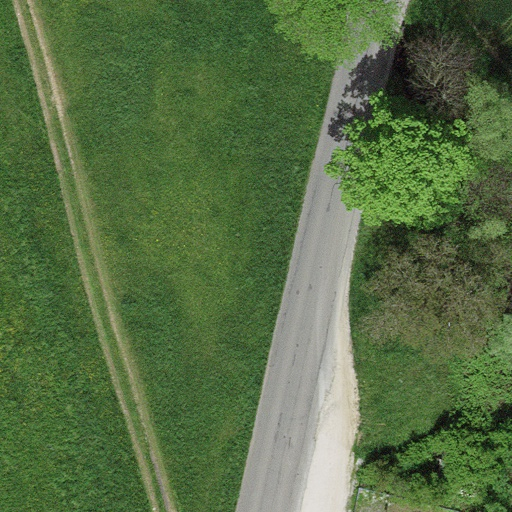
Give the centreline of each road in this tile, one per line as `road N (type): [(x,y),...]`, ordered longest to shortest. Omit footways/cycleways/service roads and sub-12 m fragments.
road 1 (track): [(154,511),(50,87),(19,0)]
road 2 (tertiary): [(377,0),(263,511)]
